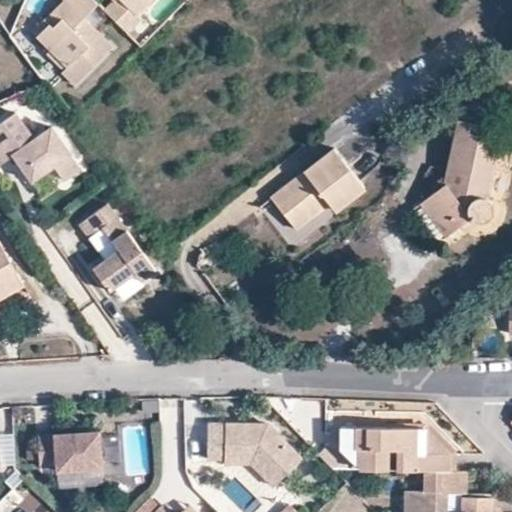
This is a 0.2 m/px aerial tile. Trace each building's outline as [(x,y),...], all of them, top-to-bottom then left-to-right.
[(65,0),(52,13),(59,20),(52,27),(48,23),(36,35),(51,49),(66,63),(61,70),(74,83),(111,46),(83,18),(98,3),(94,0),(65,0)] [(135,15),(148,1),(146,0),(113,0),(104,9),(128,32),(140,20),(135,15)] [(33,31),(36,35),(48,23),(52,27),(59,20),(52,13),(45,20),(33,31)] [(45,54),(61,70),(66,63),(51,49),(45,54)] [(66,180),(81,169),(50,127),(33,141),(14,116),(0,126),(0,168),(14,158),(34,184),(55,168),(64,179),(66,180)] [(494,207),(492,203),(490,201),(487,198),(500,139),(479,135),(480,123),(458,119),(444,183),(420,203),(445,237),(470,218),(472,220),(475,221),(478,222),(482,223),(486,222),(489,220),(492,218),(494,215),(494,211),(494,207)] [(335,207),(340,213),(370,189),(339,150),(276,199),(302,232),(335,207)] [(140,283),(156,271),(108,205),(81,226),(89,239),(101,230),(118,252),(92,270),(108,293),(134,274),(140,283)] [(0,298),(23,287),(0,243),(0,298)] [(511,307),(504,308),(503,332),(511,332),(511,307)] [(224,359),(240,359),(231,347),(224,359)] [(228,465),(256,464),(272,463),(285,476),(303,459),(268,423),(209,426),(210,462),(228,461),(228,465)] [(359,469),(422,470),(447,470),(446,452),(422,427),(337,425),(337,445),(359,469)] [(105,468),(102,431),(84,432),(75,432),(40,435),(42,465),(59,464),(59,471),(105,468)] [(335,468),(344,469),(323,445),(317,450),(335,468)] [(276,485),(285,476),(272,463),(256,464),(276,485)] [(447,470),(422,470),(422,490),(404,490),(404,511),(425,511),(489,511),(489,495),(463,495),(463,470),(447,470)] [(307,487),(316,497),(325,488),(316,479),(307,487)] [(498,511),(498,495),(489,495),(489,511),(498,511)] [(298,511),(289,503),(280,511),(298,511)]
